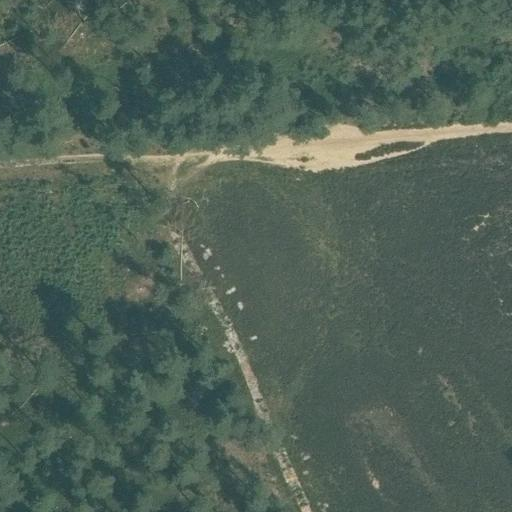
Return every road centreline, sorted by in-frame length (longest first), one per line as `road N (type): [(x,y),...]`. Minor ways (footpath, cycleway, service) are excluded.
road 1 (track): [(511,130),(203,154),(0,157)]
road 2 (unknown): [(298,511),(166,197),(177,154)]
